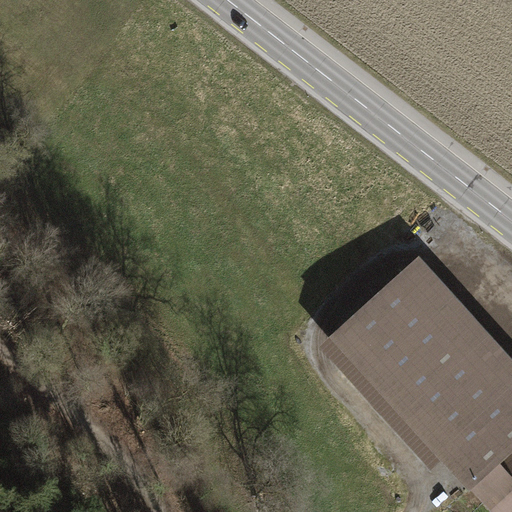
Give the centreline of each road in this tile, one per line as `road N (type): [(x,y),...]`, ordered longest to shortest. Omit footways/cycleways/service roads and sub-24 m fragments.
road 1 (track): [(416,511),(428,491),(424,475),(310,341),(424,242),(511,326)]
road 2 (primary): [(227,0),(511,221)]
road 3 (track): [(0,351),(120,453),(159,511)]
